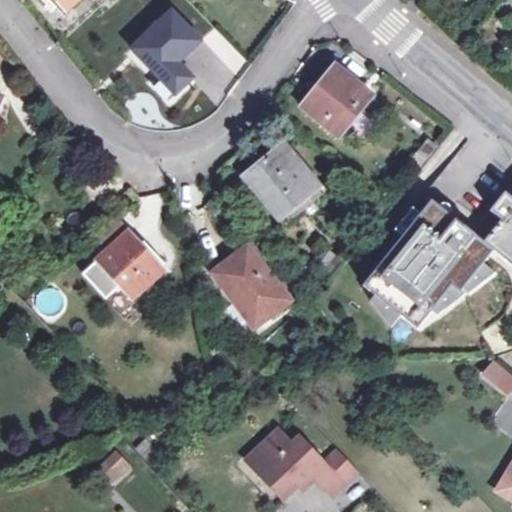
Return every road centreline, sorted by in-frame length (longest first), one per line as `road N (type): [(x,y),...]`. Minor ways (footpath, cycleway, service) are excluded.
road 1 (residential): [(0,3),(132,160),(196,158),(258,101),(334,0)]
road 2 (residential): [(511,123),(345,0)]
